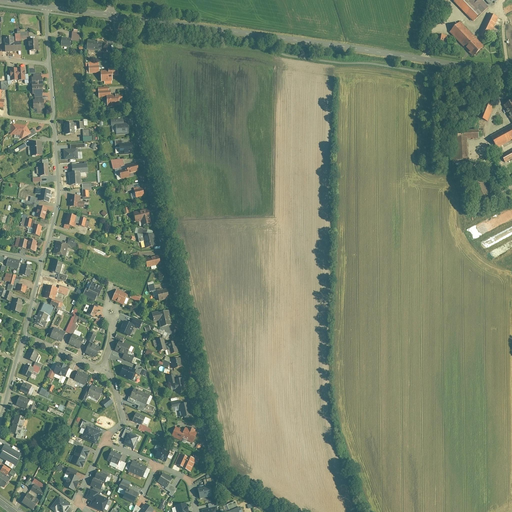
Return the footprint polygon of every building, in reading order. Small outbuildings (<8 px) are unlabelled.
[(452,0),(470,19),(483,7),(476,0),(452,0)] [(486,11),(475,32),(484,37),(495,15),(486,11)] [(457,20),(447,30),(468,53),(479,43),(457,20)] [(440,33),(438,43),(445,45),(447,35),(440,33)] [(5,38),(6,51),(22,50),(21,41),(16,41),(15,41),(15,37),(5,38)] [(72,39),(63,38),(62,45),(71,46),(72,39)] [(39,39),(29,40),(30,50),(40,50),(39,39)] [(103,42),(89,40),(88,49),(102,50),(102,49),(103,44),(103,42)] [(99,64),(89,65),(90,73),(100,72),(99,64)] [(25,68),(10,69),(11,80),(26,80),(25,68)] [(113,81),(113,75),(118,75),(118,68),(109,68),(109,71),(101,71),(102,81),(113,81)] [(32,78),(33,85),(43,84),(43,77),(42,77),(41,73),(36,74),(33,74),(34,77),(32,78)] [(43,84),(33,85),(33,94),(35,94),(35,97),(43,96),(43,93),(44,93),(43,84)] [(109,87),(99,88),(99,98),(108,97),(108,95),(112,95),(112,91),(110,91),(109,87)] [(112,95),(108,95),(108,97),(109,104),(110,104),(110,108),(116,107),(116,105),(121,105),(121,100),(123,100),(123,97),(120,97),(120,94),(112,95)] [(43,96),(35,97),(35,99),(34,100),(35,109),(37,109),(38,112),(44,112),(44,109),(46,108),(45,100),(44,100),(43,96)] [(488,101),(480,117),(488,121),(496,105),(488,101)] [(11,134),(20,135),(22,139),(28,135),(31,133),(30,131),(27,125),(13,123),(11,134)] [(75,123),(65,123),(65,134),(75,133),(75,128),(75,123)] [(125,124),(117,125),(117,135),(130,134),(129,124),(125,124)] [(511,126),(493,136),(498,147),(511,139),(511,150),(502,156),(506,162),(511,158),(511,126)] [(28,135),(30,138),(37,134),(34,129),(30,131),(31,133),(28,135)] [(481,129),(460,130),(460,138),(469,138),(481,137),(481,129)] [(461,157),(469,156),(469,138),(460,138),(461,157)] [(124,139),(116,139),(116,147),(120,147),(120,144),(124,144),(124,139)] [(42,142),(31,143),(32,155),(43,154),(42,142)] [(124,144),(120,144),(120,147),(121,154),(134,154),(133,143),(124,144)] [(26,144),(14,149),(16,152),(27,147),(26,144)] [(71,149),(65,149),(65,159),(79,158),(78,149),(77,149),(71,149)] [(124,159),(111,160),(114,169),(126,166),(124,159)] [(139,171),(137,163),(127,165),(128,168),(118,170),(120,179),(130,176),(129,173),(139,171)] [(43,165),(41,165),(41,167),(41,173),(41,176),(50,175),(49,164),(43,165)] [(88,171),(87,164),(73,165),(73,172),(80,172),(88,171)] [(73,172),(70,173),(71,184),(81,184),(80,172),(73,172)] [(143,187),(135,189),(137,198),(145,196),(143,187)] [(49,202),(51,191),(42,189),(40,198),(39,200),(49,202)] [(81,195),(71,195),(70,206),(85,207),(85,201),(80,201),(81,195)] [(26,200),(25,204),(38,207),(39,200),(40,198),(31,196),(30,201),(26,200)] [(48,208),(39,206),(37,217),(46,219),(48,208)] [(149,209),(134,212),(136,222),(142,220),(143,224),(152,223),(149,209)] [(77,216),(68,214),(66,224),(71,226),(76,227),(77,223),(75,222),(77,216)] [(37,220),(28,218),(26,226),(35,228),(36,225),(37,220)] [(43,226),(36,225),(35,228),(33,234),(41,236),(43,226)] [(155,234),(145,236),(147,247),(157,245),(155,234)] [(29,240),(17,237),(15,246),(27,249),(29,240)] [(77,250),(79,243),(75,242),(76,239),(70,237),(68,243),(69,243),(69,245),(68,248),(77,250)] [(38,241),(30,239),(28,249),(36,251),(38,241)] [(69,245),(57,241),(54,253),(66,256),(68,248),(69,245)] [(160,256),(147,259),(149,267),(161,264),(160,256)] [(20,260),(9,257),(7,265),(18,268),(20,260)] [(63,263),(54,261),(51,271),(60,273),(63,263)] [(32,266),(22,264),(20,274),(29,276),(32,266)] [(16,275),(7,273),(5,280),(10,281),(10,284),(14,285),(15,279),(16,275)] [(16,291),(25,293),(27,286),(20,285),(17,284),(17,286),(16,291)] [(103,288),(92,284),(89,292),(100,297),(103,288)] [(59,289),(47,285),(44,297),(52,300),(55,301),(58,292),(59,289)] [(68,295),(70,289),(59,286),(59,289),(58,292),(68,295)] [(157,291),(160,302),(170,300),(167,289),(157,291)] [(128,295),(117,290),(112,300),(123,305),(128,295)] [(14,292),(8,291),(5,298),(5,299),(11,301),(14,292)] [(85,291),(83,296),(95,301),(98,296),(85,291)] [(133,292),(130,298),(138,302),(141,296),(133,292)] [(21,314),(24,302),(13,300),(13,303),(11,312),(21,314)] [(55,308),(44,303),(40,312),(51,316),(55,308)] [(101,310),(90,305),(86,314),(97,319),(101,310)] [(143,313),(135,310),(133,316),(141,318),(143,313)] [(153,322),(162,321),(162,327),(172,326),(170,311),(160,312),(152,314),(153,322)] [(49,316),(40,312),(35,324),(44,327),(49,316)] [(142,323),(134,319),(131,324),(140,328),(142,323)] [(135,325),(125,321),(119,332),(129,337),(135,325)] [(66,333),(55,328),(51,338),(62,343),(66,333)] [(97,335),(90,333),(86,341),(93,344),(97,335)] [(74,334),(69,344),(80,350),(84,340),(74,334)] [(167,349),(164,339),(156,341),(159,351),(167,349)] [(132,346),(120,341),(116,351),(125,355),(128,356),(132,346)] [(178,352),(176,342),(168,343),(170,354),(178,352)] [(89,344),(86,354),(96,358),(100,348),(89,344)] [(39,353),(30,350),(26,359),(35,362),(39,353)] [(183,368),(181,359),(172,361),(174,370),(183,368)] [(70,367),(58,363),(54,374),(66,378),(70,367)] [(34,369),(26,365),(21,374),(30,378),(34,369)] [(125,366),(121,377),(132,381),(135,373),(136,370),(135,370),(125,366)] [(89,376),(79,371),(75,380),(85,385),(89,376)] [(69,379),(67,385),(74,388),(77,382),(69,379)] [(185,380),(175,381),(177,393),(187,392),(185,380)] [(25,383),(21,391),(28,395),(32,386),(25,383)] [(103,390),(93,386),(88,396),(98,400),(103,390)] [(151,395),(135,388),(133,394),(131,394),(128,400),(139,405),(138,408),(144,411),(145,409),(147,404),(151,395)] [(21,397),(16,406),(27,411),(31,401),(21,397)] [(109,397),(102,402),(107,409),(114,403),(109,397)] [(73,408),(75,404),(70,402),(62,419),(67,421),(71,413),(68,411),(70,406),(73,408)] [(153,412),(155,408),(147,404),(145,409),(153,412)] [(193,416),(190,404),(180,406),(183,418),(193,416)] [(146,418),(137,414),(134,422),(143,426),(146,418)] [(21,437),(26,418),(15,416),(11,434),(21,437)] [(94,425),(84,421),(82,425),(93,429),(94,425)] [(101,433),(88,427),(83,439),(97,445),(101,433)] [(187,432),(176,427),(172,437),(183,442),(187,432)] [(130,432),(126,430),(122,439),(127,440),(130,432)] [(194,444),(197,433),(188,430),(187,432),(184,440),(194,444)] [(140,439),(130,435),(125,446),(135,450),(140,439)] [(22,453),(5,444),(0,451),(2,452),(0,455),(0,457),(16,466),(19,460),(18,459),(22,453)] [(91,451),(78,446),(71,464),(84,469),(91,451)] [(171,453),(160,448),(156,458),(167,463),(171,453)] [(123,456),(112,451),(107,461),(118,466),(123,456)] [(196,461),(180,454),(175,465),(191,472),(196,461)] [(149,468),(134,461),(128,473),(144,480),(149,468)] [(6,466),(1,473),(7,477),(11,470),(6,466)] [(66,475),(69,476),(64,488),(75,493),(81,480),(76,478),(78,473),(69,468),(66,475)] [(109,476),(98,471),(92,487),(102,491),(109,476)] [(0,475),(0,474),(0,486),(5,490),(10,482),(0,475)] [(174,480),(164,474),(159,483),(169,489),(174,480)] [(26,486),(32,489),(34,484),(32,483),(32,481),(29,480),(26,486)] [(132,486),(122,482),(119,489),(125,492),(123,498),(135,503),(138,495),(130,492),(132,486)] [(211,486),(198,489),(200,500),(214,497),(211,486)] [(35,487),(31,492),(41,499),(45,493),(35,487)] [(99,493),(91,490),(87,500),(92,502),(90,508),(100,511),(105,511),(110,500),(98,496),(99,493)] [(30,495),(24,505),(34,511),(41,503),(30,495)] [(67,511),(72,507),(60,497),(51,509),(54,511),(67,511)] [(228,504),(231,511),(239,508),(236,501),(228,504)]
